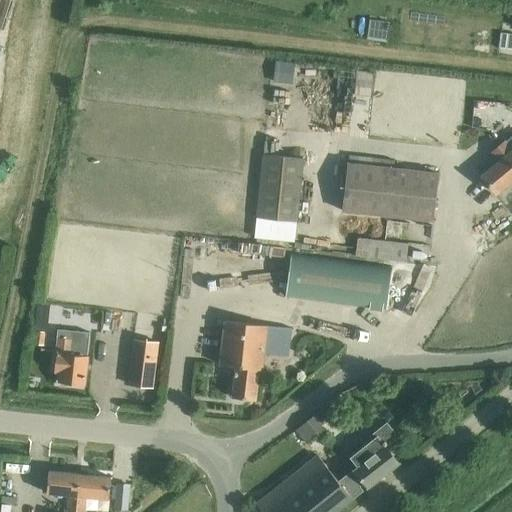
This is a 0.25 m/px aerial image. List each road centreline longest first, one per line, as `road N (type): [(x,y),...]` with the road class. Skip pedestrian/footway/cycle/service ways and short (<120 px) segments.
road 1 (unclassified): [(511,361),(358,374),(229,461)]
road 2 (tertiary): [(229,461),(158,438),(0,421)]
road 3 (unclassified): [(371,511),(511,395)]
